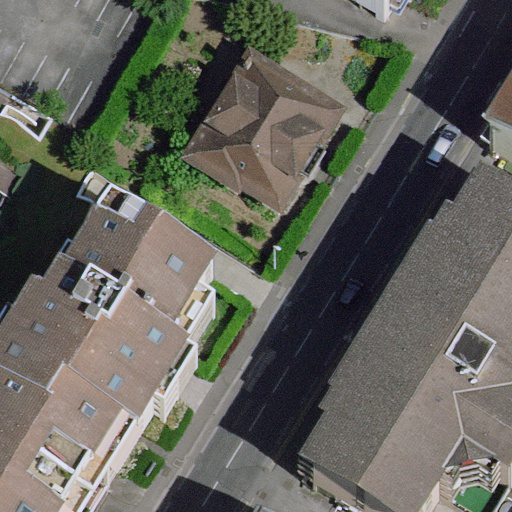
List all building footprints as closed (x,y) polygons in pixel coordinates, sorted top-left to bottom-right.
[(349,0),(365,10),(370,2),(379,8),(383,0),(349,0)] [(248,66),(189,161),(273,213),(332,118),(248,66)] [(511,74),(457,159),(511,191),(511,74)] [(316,439),(294,477),(352,511),(425,511),(458,460),(511,492),(511,489),(511,417),(506,414),(511,403),(511,228),(467,201),(443,242),(437,238),(424,259),(416,254),(321,412),(324,414),(311,436),(316,439)] [(0,511),(93,511),(104,496),(154,415),(163,421),(201,363),(186,354),(218,308),(201,299),(214,281),(114,216),(53,312),(42,305),(0,373),(0,397),(2,398),(0,402),(0,511)]
